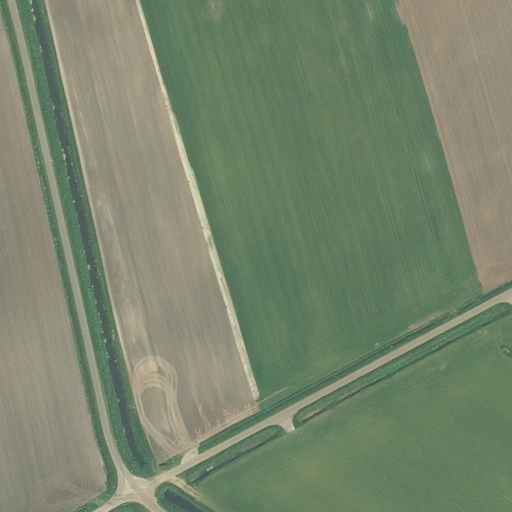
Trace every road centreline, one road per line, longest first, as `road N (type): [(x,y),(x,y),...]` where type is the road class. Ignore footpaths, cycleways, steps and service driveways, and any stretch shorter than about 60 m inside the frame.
road 1 (unclassified): [(137,490),(109,440),(9,0)]
road 2 (unclassified): [(137,490),(511,290)]
